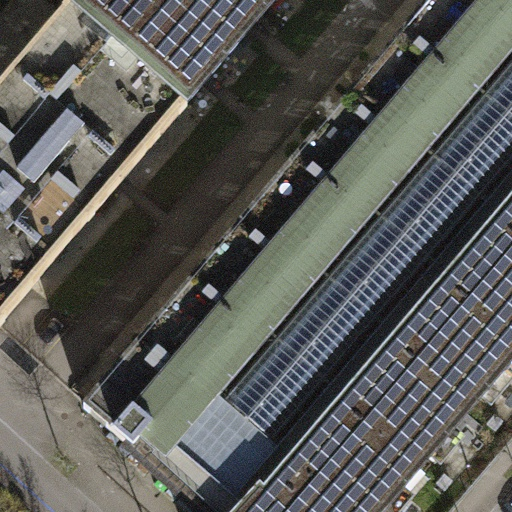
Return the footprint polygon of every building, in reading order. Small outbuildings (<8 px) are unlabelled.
[(170,105),(263,0),(65,0),(59,7),(170,105)] [(511,13),(511,0),(440,0),(88,407),(137,449),(511,13)] [(0,293),(170,105),(59,7),(0,72),(0,293)] [(270,511),(511,230),(511,13),(137,449),(203,511),(270,511)] [(511,230),(270,511),(383,511),(511,362),(511,230)]
